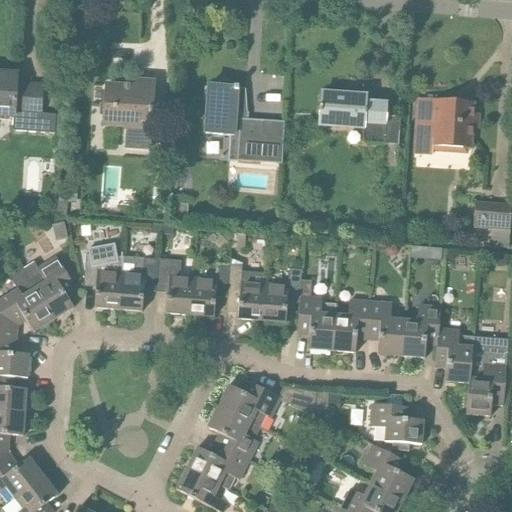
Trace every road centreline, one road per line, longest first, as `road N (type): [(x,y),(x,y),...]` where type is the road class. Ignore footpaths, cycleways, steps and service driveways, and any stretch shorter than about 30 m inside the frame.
road 1 (residential): [(226,349),(88,336),(60,362),(56,452),(152,502)]
road 2 (residential): [(479,485),(427,393),(295,376),(226,349)]
road 3 (residential): [(152,502),(226,349)]
road 4 (residential): [(511,11),(389,0)]
